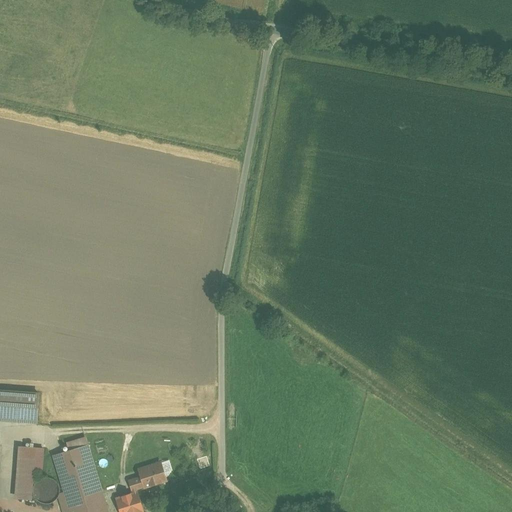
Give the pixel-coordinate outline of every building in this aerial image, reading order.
[(0,391),(0,419),(37,423),(39,395),(0,391)] [(52,456),(63,492),(58,494),(63,511),(107,511),(87,445),(60,453),(52,456)] [(44,449),(17,447),(13,498),(32,499),(34,469),(42,470),(44,449)] [(161,463),(139,470),(141,477),(129,481),(133,493),(137,491),(137,489),(144,487),(145,487),(166,480),(161,463)] [(133,493),(116,498),(119,511),(143,511),(137,491),(133,493)]
